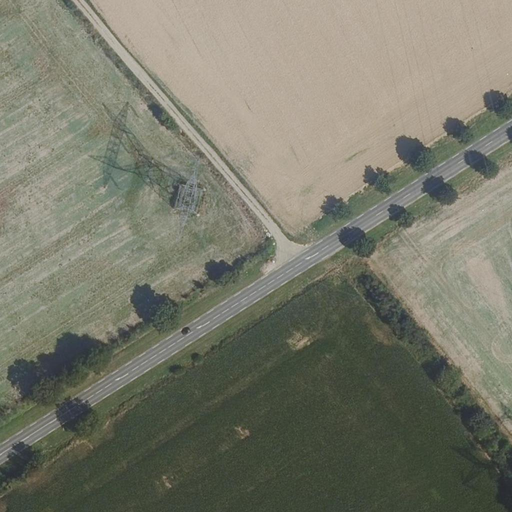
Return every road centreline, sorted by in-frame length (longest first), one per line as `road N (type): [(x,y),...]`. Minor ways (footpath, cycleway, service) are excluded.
road 1 (secondary): [(0,453),(511,127)]
road 2 (track): [(78,0),(295,263)]
